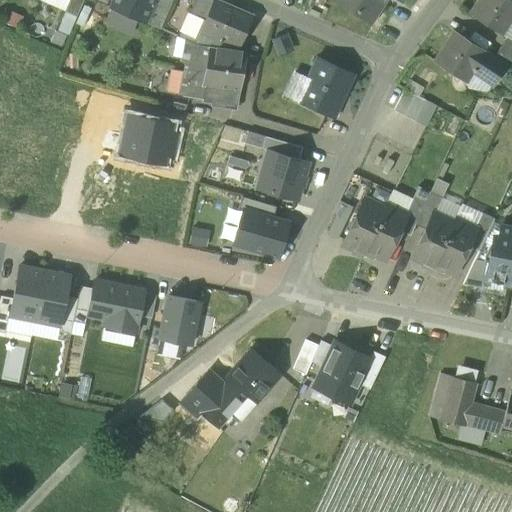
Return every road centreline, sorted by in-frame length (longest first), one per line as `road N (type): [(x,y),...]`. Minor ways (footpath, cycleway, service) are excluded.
road 1 (unclassified): [(281,288),(87,443),(20,511)]
road 2 (residential): [(0,227),(281,288)]
road 3 (residential): [(393,64),(281,288)]
road 4 (residential): [(281,288),(511,336)]
road 5 (residential): [(393,64),(248,0)]
